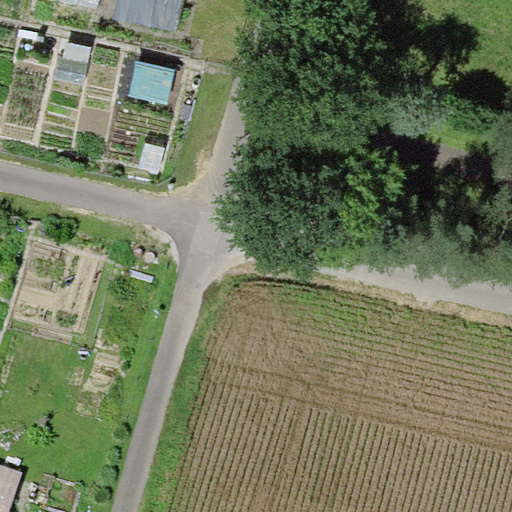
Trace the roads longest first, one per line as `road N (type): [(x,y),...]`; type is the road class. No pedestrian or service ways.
road 1 (residential): [(207,218),(511,287)]
road 2 (track): [(207,218),(119,511)]
